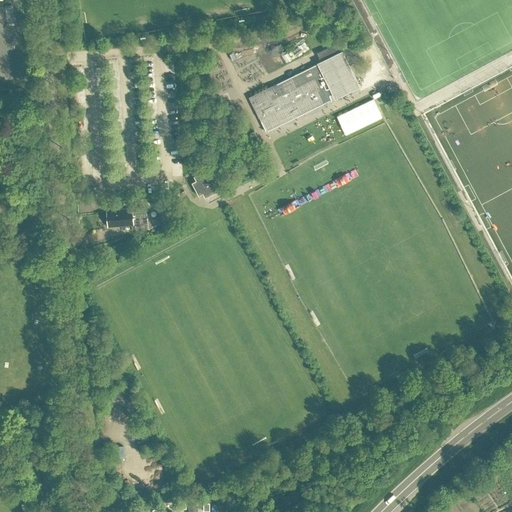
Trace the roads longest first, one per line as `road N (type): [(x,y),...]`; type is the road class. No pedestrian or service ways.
road 1 (residential): [(84,511),(44,0)]
road 2 (primary): [(380,511),(511,401)]
